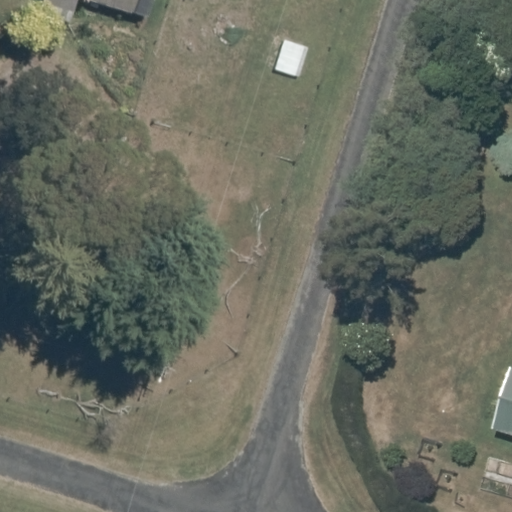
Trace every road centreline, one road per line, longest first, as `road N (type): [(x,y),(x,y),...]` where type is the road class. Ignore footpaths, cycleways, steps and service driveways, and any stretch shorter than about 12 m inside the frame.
road 1 (residential): [(244,511),(404,0)]
road 2 (residential): [(163,511),(0,462)]
